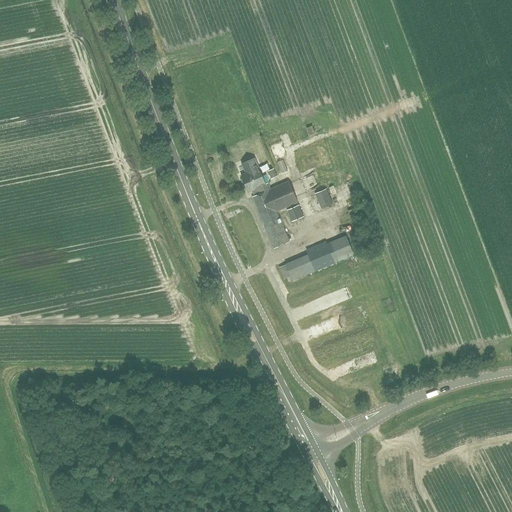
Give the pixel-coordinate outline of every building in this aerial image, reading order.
[(258,169),(253,158),(241,163),(246,174),(241,176),(248,192),(251,191),(254,196),(252,197),(274,249),(289,242),(276,211),(297,202),(288,181),(270,189),(267,183),(265,184),(258,168),(258,169)] [(283,160),(277,162),(282,173),(287,171),(283,160)] [(271,179),(276,176),(273,168),(267,170),(271,179)] [(321,210),(332,205),(325,190),(314,194),(321,210)] [(291,222),(303,216),(298,205),(287,210),(291,222)] [(353,255),(346,237),(327,245),(325,242),(306,250),(308,255),(279,267),(284,278),(290,276),(292,280),(353,255)] [(244,403),(250,400),(246,392),(241,395),(244,403)]
